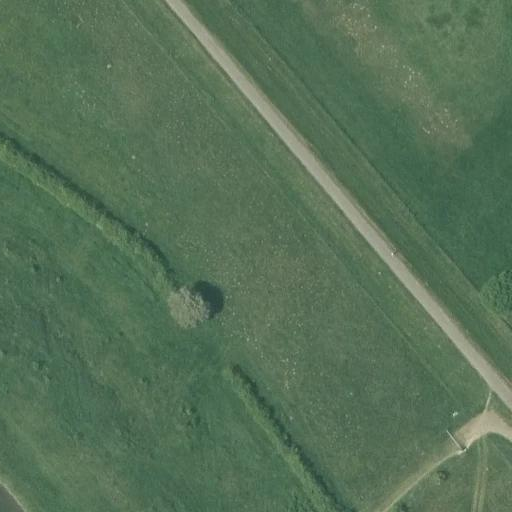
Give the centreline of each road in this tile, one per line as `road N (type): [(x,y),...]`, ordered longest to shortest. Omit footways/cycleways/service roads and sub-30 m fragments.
road 1 (unclassified): [(168,0),(511,405)]
road 2 (track): [(381,511),(486,425)]
